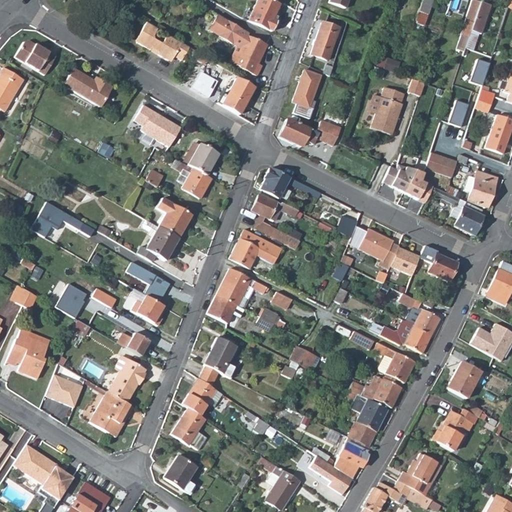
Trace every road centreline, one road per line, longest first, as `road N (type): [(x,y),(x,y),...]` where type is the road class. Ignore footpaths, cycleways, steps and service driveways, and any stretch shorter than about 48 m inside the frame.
road 1 (residential): [(257,148),(140,482)]
road 2 (residential): [(481,261),(351,511)]
road 3 (residential): [(257,148),(16,3)]
road 4 (residential): [(481,261),(257,148)]
road 5 (residential): [(140,482),(0,397)]
road 6 (residential): [(309,0),(257,148)]
